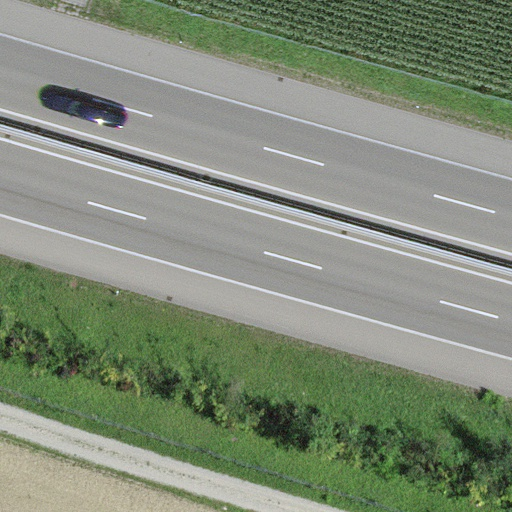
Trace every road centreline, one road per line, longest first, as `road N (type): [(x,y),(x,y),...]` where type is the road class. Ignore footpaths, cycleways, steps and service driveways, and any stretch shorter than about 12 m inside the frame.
road 1 (motorway): [(511,217),(0,72)]
road 2 (motorway): [(0,176),(511,321)]
road 3 (track): [(0,415),(305,511)]
